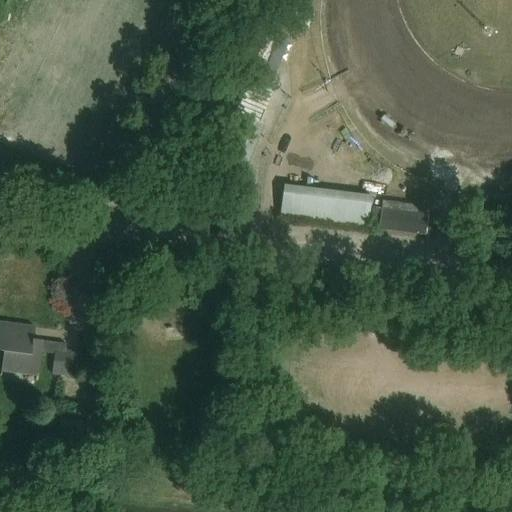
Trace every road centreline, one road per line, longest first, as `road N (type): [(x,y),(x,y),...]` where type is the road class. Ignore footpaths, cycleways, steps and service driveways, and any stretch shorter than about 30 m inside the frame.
road 1 (unclassified): [(511,279),(141,227),(110,232)]
road 2 (residential): [(110,232),(200,0)]
